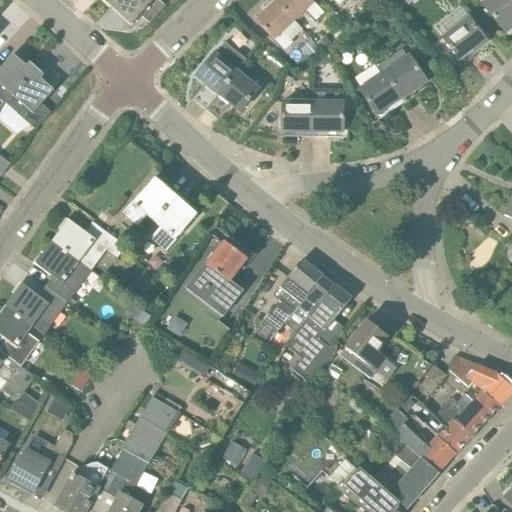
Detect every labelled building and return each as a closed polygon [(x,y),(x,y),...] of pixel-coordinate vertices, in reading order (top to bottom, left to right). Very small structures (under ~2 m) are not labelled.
[(149,24),(165,7),(157,0),(118,0),(113,7),(133,24),(141,15),(149,24)] [(324,14),(310,0),(278,0),(275,3),(295,22),(305,11),(316,21),(324,14)] [(505,33),(511,27),(511,0),(485,0),(481,4),(505,33)] [(283,51),(292,43),(283,33),(295,22),(275,3),(256,22),(283,51)] [(476,52),(488,43),(468,17),(442,37),(451,50),(447,54),(454,65),(473,50),(476,52)] [(372,36),(380,32),(372,19),(365,24),(372,36)] [(243,65),(223,49),(217,57),(214,55),(197,77),(206,84),(192,100),(205,111),(237,72),(240,68),(243,65)] [(33,73),(12,55),(0,68),(0,99),(6,104),(33,73)] [(401,100),(427,83),(408,55),(382,73),(401,100)] [(240,112),(261,86),(240,68),(243,65),(240,68),(237,72),(205,111),(218,121),(231,105),(240,112)] [(35,130),(50,114),(40,105),(53,91),(33,73),(6,104),(13,110),(35,130)] [(377,115),(401,100),(382,73),(359,88),(377,115)] [(342,133),(344,101),(344,89),(313,89),(312,101),(312,133),(342,133)] [(312,133),(312,101),(283,101),(282,132),(312,133)] [(0,177),(1,178),(10,165),(0,157),(0,177)] [(163,191),(153,182),(123,214),(138,227),(147,217),(153,222),(176,196),(166,187),(163,191)] [(166,253),(175,242),(174,241),(194,219),(184,210),(187,206),(176,196),(153,222),(160,228),(151,239),(166,253)] [(214,221),(228,204),(220,196),(205,213),(214,221)] [(85,232),(68,221),(52,245),(90,272),(106,251),(117,259),(125,247),(114,239),(115,237),(92,222),(85,232)] [(241,293),(228,283),(249,256),(227,239),(207,266),(208,267),(199,280),(217,295),(208,307),(222,317),(241,293)] [(67,304),(90,272),(52,245),(37,266),(53,277),(46,288),(67,304)] [(251,339),(264,348),(276,332),(283,324),(292,312),(290,310),(316,276),(300,263),(281,286),(273,297),(280,302),(272,312),(270,310),(262,321),(261,320),(251,339)] [(292,312),(283,324),(284,324),(296,334),(301,327),(311,314),(312,314),(335,286),(322,277),(321,279),(316,276),(290,310),(292,312)] [(39,297),(23,286),(6,309),(32,328),(38,320),(50,328),(67,304),(46,288),(39,297)] [(350,300),(335,289),(336,287),(335,286),(312,314),(311,314),(301,327),(296,334),(293,337),(310,349),(292,372),(308,383),(333,352),(330,349),(345,331),(334,320),(350,300)] [(21,368),(39,342),(28,334),(32,328),(6,309),(0,317),(0,336),(7,342),(0,351),(0,354),(34,379),(21,368)] [(377,373),(386,360),(376,353),(387,339),(365,323),(345,349),(377,373)] [(183,351),(176,362),(203,379),(210,368),(183,351)] [(0,378),(6,384),(4,387),(15,396),(22,395),(34,379),(0,354),(0,378)] [(511,393),(511,388),(496,374),(456,358),(449,372),(469,389),(474,383),(484,392),(499,407),(511,393)] [(416,386),(414,388),(428,398),(447,374),(433,365),(416,386)] [(409,381),(403,388),(405,390),(410,395),(414,388),(416,386),(409,381)] [(405,390),(397,400),(415,417),(437,436),(435,438),(437,439),(456,455),(471,438),(453,422),(452,422),(446,428),(435,417),(425,407),(419,402),(414,399),(410,395),(405,390)] [(471,438),(499,407),(484,392),(466,412),(451,399),(435,417),(446,428),(452,422),(453,422),(471,438)] [(160,445),(165,437),(181,409),(154,394),(140,419),(122,449),(124,450),(112,471),(108,469),(104,461),(83,467),(83,468),(77,470),(56,507),(65,511),(85,511),(98,489),(106,494),(116,476),(135,486),(160,445)] [(30,420),(35,410),(16,399),(11,409),(30,420)] [(430,443),(407,423),(397,434),(407,444),(438,474),(456,455),(437,439),(435,438),(430,443)] [(58,470),(69,451),(73,442),(74,432),(65,427),(55,448),(47,443),(40,457),(27,449),(10,481),(12,483),(11,484),(23,490),(24,489),(34,494),(49,465),(58,470)] [(412,505),(379,476),(364,463),(360,468),(316,435),(297,460),(290,454),(274,475),(287,485),(292,479),(307,491),(321,472),(339,486),(336,489),(365,511),(395,511),(394,510),(400,504),(407,510),(412,505)] [(165,437),(160,445),(168,450),(173,442),(165,437)] [(0,460),(9,445),(0,439),(0,460)] [(246,451),(231,442),(221,459),(236,467),(246,451)] [(412,505),(438,475),(438,474),(407,444),(379,476),(412,505)] [(240,476),(252,484),(265,463),(252,455),(240,476)] [(216,474),(221,466),(211,460),(206,469),(216,474)] [(266,493),(273,480),(261,474),(243,501),(251,507),(258,494),(260,495),(262,491),(266,493)] [(140,511),(144,506),(141,505),(145,499),(134,492),(135,486),(116,476),(106,494),(117,500),(110,511),(140,511)] [(175,511),(182,501),(190,487),(176,479),(158,511),(175,511)] [(511,485),(510,488),(511,490),(503,499),(511,508),(511,485)]
